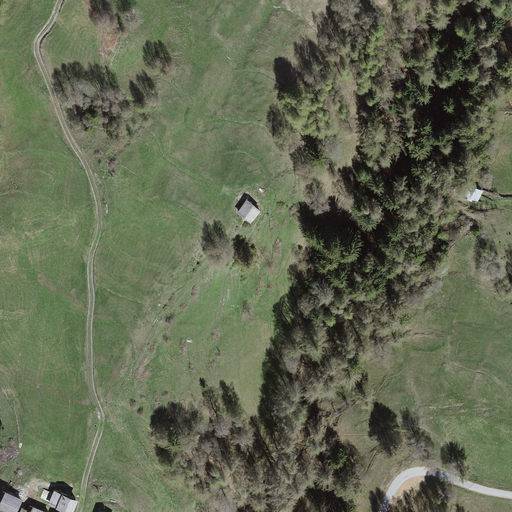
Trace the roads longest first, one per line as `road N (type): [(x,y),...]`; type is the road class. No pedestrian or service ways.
road 1 (track): [(78,511),(102,420),(90,380),(89,264),(99,213),(35,53),(59,0)]
road 2 (residential): [(373,511),(396,475),(416,468),(511,495)]
road 3 (track): [(96,238),(112,222),(167,206),(216,228),(230,208)]
